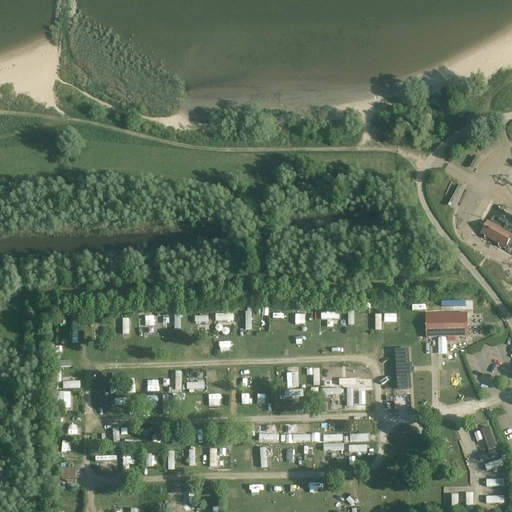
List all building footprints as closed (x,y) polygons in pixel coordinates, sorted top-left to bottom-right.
[(473,156),(466,167),(472,170),(474,166),(478,159),(473,156)] [(455,185),(444,205),(450,208),(450,207),(461,188),(456,185),(455,185)] [(478,235),(506,251),(511,240),(511,235),(487,220),(478,235)] [(245,313),(246,331),(254,331),(253,312),(245,313)] [(295,324),(307,324),(307,313),(295,313),(295,324)] [(466,314),(430,315),(430,338),(467,337),(466,314)] [(281,315),(272,315),(272,325),(281,325),(281,315)] [(79,338),(80,321),(72,320),(72,338),(79,338)] [(94,322),(94,340),(102,340),(101,322),(94,322)] [(398,390),(410,389),(408,350),(396,351),(398,390)] [(69,352),(56,352),(56,366),(69,366),(69,352)] [(344,386),(345,369),(336,368),(335,386),(344,386)] [(269,386),(278,386),(278,370),(269,370),(269,386)] [(206,385),(217,385),(217,371),(206,371),(206,385)] [(130,391),(137,391),(137,375),(129,375),(130,391)] [(73,388),(72,378),(59,379),(59,389),(73,388)] [(355,410),(354,389),(346,389),(347,410),(355,410)] [(331,401),(342,400),(342,390),(330,390),(331,401)] [(58,392),(58,408),(70,409),(71,392),(58,392)] [(212,411),(223,411),(223,399),(212,400),(212,411)] [(291,425),(290,439),(299,440),(300,426),(291,425)] [(489,427),(481,430),(489,452),(496,449),(489,427)] [(345,444),(343,444),(343,436),(323,435),(323,451),(345,451),(345,444)] [(349,444),(349,451),(367,452),(367,445),(349,444)] [(205,448),(193,449),(194,459),(205,459),(205,448)] [(61,468),(61,481),(74,481),(74,469),(61,468)] [(307,484),(308,493),(317,492),(316,483),(307,484)] [(229,497),(241,497),(242,485),(230,485),(229,497)] [(446,489),(445,511),(459,511),(460,489),(446,489)] [(467,494),(466,511),(474,511),(474,494),(467,494)]
